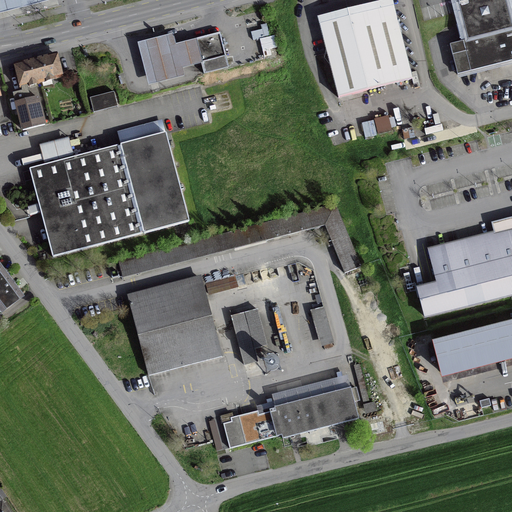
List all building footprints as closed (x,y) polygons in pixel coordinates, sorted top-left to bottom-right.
[(0,0),(0,11),(50,0),(0,0)] [(452,56),(457,76),(501,65),(511,61),(511,29),(511,30),(504,0),(456,0),(460,11),(465,35),(467,41),(470,52),(452,56)] [(377,10),(356,16),(333,21),(319,25),(338,99),(374,90),(411,80),(413,89),(419,88),(415,72),(409,73),(393,6),(377,10)] [(200,65),(194,40),(188,42),(176,45),(173,34),(136,44),(143,71),(147,87),(184,77),(182,69),(200,65)] [(194,40),(200,65),(203,75),(228,68),(219,34),(194,40)] [(55,56),(51,57),(19,65),(15,66),(21,87),(26,86),(60,77),(55,56)] [(26,86),(21,87),(22,92),(13,95),(22,131),(44,126),(37,99),(29,100),(26,86)] [(89,99),(93,114),(117,107),(113,93),(89,99)] [(29,170),(29,171),(52,258),(53,258),(140,236),(141,234),(142,234),(144,235),(188,223),(188,222),(165,135),(164,134),(120,145),(120,147),(118,147),(116,147),(29,170)] [(334,206),(117,262),(122,278),(324,227),(344,274),(360,267),(334,206)] [(511,229),(428,251),(437,285),(417,290),(424,318),(511,295),(511,229)] [(115,263),(108,265),(111,279),(119,277),(115,263)] [(0,312),(22,296),(17,289),(14,284),(10,279),(5,273),(0,266),(0,265),(0,312)] [(208,295),(229,289),(227,279),(205,285),(208,295)] [(129,300),(128,300),(147,376),(221,357),(201,281),(200,281),(201,285),(130,304),(129,300)] [(323,346),(332,343),(323,308),(312,311),(315,322),(316,322),(323,346)] [(253,348),(266,345),(257,311),(230,318),(243,366),(256,362),(253,348)] [(440,379),(511,361),(511,322),(431,342),(440,379)] [(369,404),(359,365),(353,366),(363,405),(369,404)] [(269,411),(269,413),(265,414),(224,425),(230,449),(275,437),(281,436),(282,439),(299,435),(308,433),(309,435),(312,434),(311,432),(358,420),(353,402),(358,401),(355,389),(350,390),(350,388),(274,408),(274,410),(269,411)] [(375,411),(373,403),(364,406),(366,414),(375,411)]
